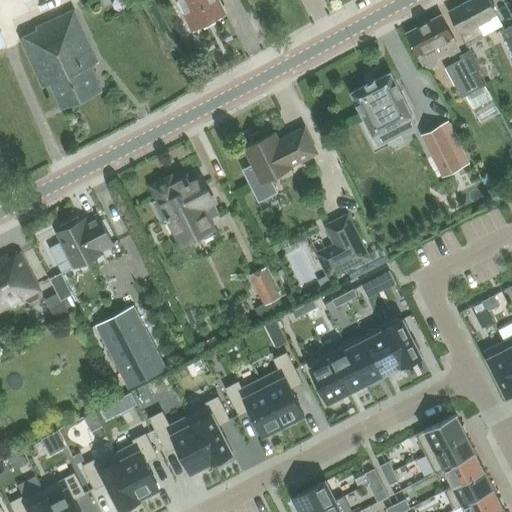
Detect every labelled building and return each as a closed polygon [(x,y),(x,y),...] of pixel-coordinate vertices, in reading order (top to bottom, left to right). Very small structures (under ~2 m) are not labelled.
[(177,0),(192,30),(224,14),(217,0),(177,0)] [(497,15),(488,0),(470,0),(449,12),(453,21),(467,45),(483,37),(477,25),(497,15)] [(37,31),(20,38),(43,87),(50,84),(61,108),(102,89),(91,66),(98,62),(74,10),(36,27),(37,31)] [(450,54),(459,50),(441,15),(407,33),(423,64),(425,63),(427,66),(430,67),(436,64),(437,61),(435,57),(448,51),(450,54)] [(511,25),(500,31),(511,56),(511,25)] [(467,95),(485,86),(484,84),(477,71),(480,69),(470,50),(459,56),(461,59),(450,65),(467,95)] [(399,90),(398,89),(398,88),(398,87),(391,75),(391,74),(391,73),(389,74),(375,81),(375,80),(374,80),(375,84),(369,87),(367,84),(366,84),(366,85),(353,92),(351,93),(352,95),(352,94),(365,120),(365,121),(372,135),(373,136),(374,135),(375,135),(395,125),(399,133),(399,134),(400,134),(400,133),(415,126),(416,126),(415,124),(415,125),(411,117),(413,116),(412,115),(410,111),(400,93),(400,92),(400,91),(399,90)] [(467,95),(466,96),(481,123),(500,113),(485,86),(467,95)] [(469,164),(447,121),(422,135),(433,157),(439,154),(449,174),(469,164)] [(245,148),(253,164),(242,170),(259,202),(278,193),(271,178),(291,168),(290,166),(316,153),(304,129),(302,130),(300,129),(292,133),(291,135),(278,142),(274,134),(245,148)] [(158,199),(152,202),(162,223),(168,219),(181,244),(213,228),(209,219),(220,214),(200,176),(190,182),(187,176),(175,183),(173,179),(153,189),(158,199)] [(63,231),(57,233),(75,267),(102,253),(100,250),(112,244),(98,215),(85,222),(84,220),(79,222),(77,218),(78,218),(78,217),(59,226),(60,227),(61,227),(63,231)] [(320,259),(329,277),(346,268),(368,257),(367,254),(347,215),(326,226),(338,250),(320,259)] [(368,257),(346,268),(351,279),(388,260),(382,247),(367,254),(368,257)] [(9,259),(7,255),(0,258),(0,312),(26,299),(27,301),(30,302),(37,298),(38,295),(37,293),(41,291),(21,253),(9,259)] [(259,292),(268,287),(274,300),(279,298),(280,297),(265,268),(251,276),(259,292)] [(388,285),(395,281),(389,271),(382,274),(388,285)] [(62,273),(50,279),(61,300),(73,294),(62,273)] [(354,289),(343,295),(346,302),(357,296),(354,289)] [(336,307),(346,302),(343,295),(332,300),(336,307)] [(494,295),(483,300),(487,307),(498,302),(494,295)] [(265,304),(256,309),(260,318),(283,307),(279,298),(274,300),(265,304)] [(313,300),(303,306),(306,313),(317,307),(313,300)] [(476,313),(487,307),(483,300),(473,306),(476,313)] [(96,325),(129,388),(166,369),(133,306),(96,325)] [(296,318),(306,313),(303,306),(292,311),(296,318)] [(399,312),(380,322),(402,366),(421,356),(399,312)] [(274,318),(266,323),(268,328),(277,323),(274,318)] [(401,365),(401,366),(402,366),(380,322),(379,323),(362,332),(383,374),(401,365)] [(365,383),(383,374),(362,332),(344,342),(365,383)] [(511,390),(511,356),(504,341),(484,351),(506,394),(511,390)] [(365,383),(344,342),(326,351),(347,393),(365,383)] [(328,402),(347,393),(326,351),(307,361),(328,402)] [(290,388),(301,383),(286,353),(274,359),(279,369),(260,379),(284,425),(304,415),(290,388)] [(239,414),(250,409),(264,435),(284,425),(260,379),(241,388),(238,382),(226,388),(239,414)] [(131,393),(102,408),(107,419),(136,404),(131,393)] [(212,462),(232,452),(218,425),(229,420),(218,397),(206,403),(207,406),(188,416),(212,462)] [(150,418),(167,451),(178,446),(191,472),(211,462),(211,463),(212,462),(188,416),(169,425),(162,412),(150,418)] [(456,415),(457,415),(456,414),(416,434),(426,454),(466,434),(456,415)] [(57,431),(42,439),(50,455),(65,447),(57,431)] [(145,434),(133,440),(135,443),(116,452),(139,499),(140,499),(140,498),(159,488),(146,462),(157,456),(145,434)] [(435,473),(444,469),(444,468),(475,452),(466,434),(426,454),(435,473)] [(95,488),(106,483),(119,509),(139,499),(116,452),(97,462),(95,460),(83,466),(95,488)] [(485,470),(475,452),(444,468),(444,469),(453,486),(485,470)] [(80,453),(73,456),(76,464),(84,460),(80,453)] [(394,471),(389,461),(380,466),(385,476),(394,471)] [(374,469),(365,473),(370,483),(379,478),(374,469)] [(454,510),(463,505),(462,505),(494,489),(485,470),(453,486),(444,490),(454,510)] [(390,485),(399,481),(394,471),(385,476),(390,485)] [(54,511),(80,511),(74,499),(85,493),(74,473),(43,489),(54,511)] [(375,493),(384,488),(379,478),(370,483),(375,493)] [(300,511),(313,511),(335,501),(325,481),(293,497),(300,511)] [(54,511),(43,489),(24,499),(23,497),(11,503),(15,511),(54,511)] [(463,505),(465,511),(492,511),(503,507),(494,489),(462,505),(463,505)] [(351,511),(344,496),(335,501),(313,511),(351,511)] [(405,499),(398,503),(396,504),(399,511),(403,511),(410,508),(405,499)]
